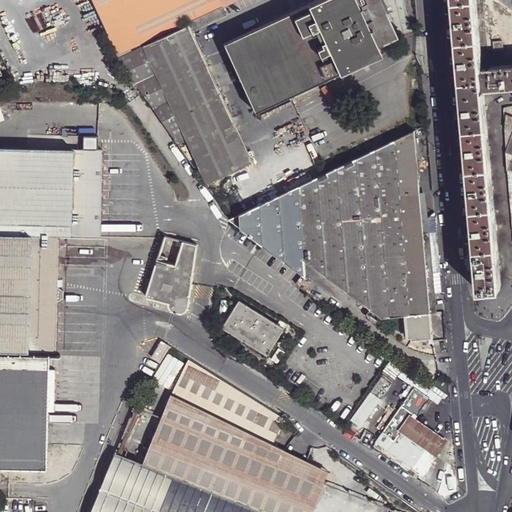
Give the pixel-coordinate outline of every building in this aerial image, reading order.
[(223,5),(234,0),(90,0),(97,14),(117,55),(143,42),(189,22),(223,5)] [(327,0),(311,8),(341,72),(381,52),(377,43),(357,0),(327,0)] [(377,0),(357,0),(377,43),(394,35),(377,0)] [(453,0),(478,282),(479,290),(501,288),(483,89),(511,86),(511,64),(481,67),(475,0),(453,0)] [(227,13),(223,5),(189,22),(190,24),(192,29),(227,13)] [(261,108),(341,72),(311,8),(231,45),(261,108)] [(31,16),(39,33),(51,27),(43,11),(31,16)] [(217,82),(192,29),(190,24),(145,45),(209,183),(253,162),(217,82)] [(493,40),(494,48),(503,47),(502,39),(493,40)] [(145,45),(143,42),(117,55),(143,93),(198,170),(207,183),(209,183),(145,45)] [(416,131),(228,218),(255,239),(300,272),(308,261),(385,318),(407,316),(413,315),(416,337),(436,335),(433,310),(422,191),(416,131)] [(0,234),(57,235),(100,236),(102,149),(97,148),(98,136),(82,135),(82,148),(70,148),(0,146),(0,234)] [(428,190),(422,191),(433,310),(440,310),(428,190)] [(57,235),(0,234),(0,470),(10,471),(47,471),(49,350),(55,351),(56,300),(63,297),(63,289),(57,286),(57,235)] [(199,245),(185,241),(182,252),(179,260),(177,266),(166,262),(159,260),(148,296),(171,303),(170,305),(173,310),(183,313),(187,310),(190,306),(199,245)] [(270,354),(286,329),(242,301),(226,327),(270,354)] [(171,346),(162,341),(153,356),(162,362),(171,346)] [(284,418),(189,358),(171,393),(272,443),(284,418)] [(437,386),(433,383),(423,375),(415,385),(430,396),(437,386)] [(418,413),(430,396),(415,385),(403,402),(415,412),(418,413)] [(163,414),(145,463),(262,511),(311,511),(324,484),(325,480),(328,470),(294,454),(272,443),(171,393),(163,414)] [(403,402),(383,431),(395,439),(402,430),(414,413),(415,412),(403,402)] [(414,413),(402,430),(438,454),(449,438),(414,413)] [(103,488),(161,511),(262,511),(145,463),(117,453),(103,488)] [(161,511),(103,488),(93,511),(161,511)]
